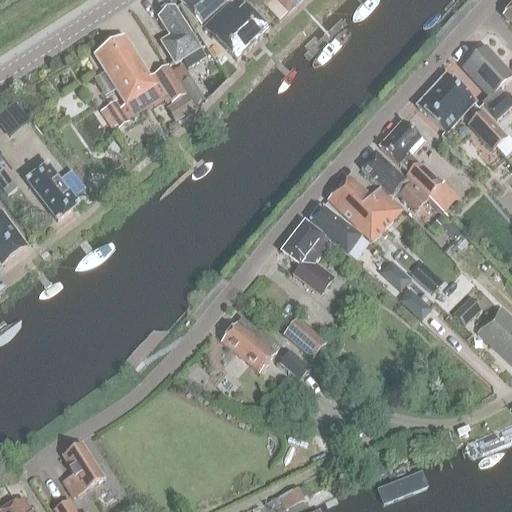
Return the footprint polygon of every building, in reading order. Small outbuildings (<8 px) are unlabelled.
[(228,3),(224,0),(185,0),(180,4),(201,27),(228,3)] [(274,0),(289,15),(305,0),(274,0)] [(239,16),(230,6),(205,31),(237,64),(269,33),(246,9),(239,16)] [(511,8),(503,19),(511,28),(511,8)] [(189,72),(206,61),(174,11),(159,21),(170,39),(161,45),(175,67),(183,62),(189,72)] [(149,80),(124,41),(95,59),(106,76),(95,82),(105,100),(116,93),(126,108),(133,120),(167,98),(172,106),(186,97),(168,68),(149,80)] [(482,107),(497,123),(511,109),(511,106),(499,93),(511,80),(511,79),(485,51),(463,71),(490,100),(482,107)] [(475,105),(446,79),(417,110),(446,137),(475,105)] [(205,103),(192,81),(181,87),(195,109),(205,103)] [(196,113),(187,99),(167,111),(176,126),(196,113)] [(117,129),(119,132),(130,125),(117,104),(101,115),(112,132),(117,129)] [(468,128),(492,155),(507,141),(482,115),(468,128)] [(403,126),(380,151),(398,168),(399,167),(409,177),(407,179),(429,200),(442,187),(419,166),(412,160),(425,146),(403,126)] [(405,185),(375,156),(361,172),(390,200),(396,196),(415,215),(428,203),(407,183),(405,185)] [(27,185),(58,224),(78,208),(48,169),(27,185)] [(371,200),(349,179),(328,204),(372,245),(403,212),(393,202),(391,204),(379,192),(371,200)] [(11,182),(0,190),(8,199),(18,191),(11,182)] [(308,228),(348,258),(362,239),(321,209),(308,228)] [(0,267),(1,268),(27,249),(2,215),(0,216),(0,267)] [(440,229),(455,244),(461,238),(447,223),(440,229)] [(331,246),(304,226),(281,255),(299,269),(294,276),(321,297),(332,283),(314,269),(331,246)] [(380,277),(400,296),(411,284),(392,266),(380,277)] [(444,286),(423,267),(411,280),(432,300),(444,286)] [(433,314),(410,293),(399,305),(421,326),(433,314)] [(483,315),(471,302),(453,319),(465,331),(483,315)] [(478,338),(511,369),(511,322),(502,313),(478,338)] [(221,345),(260,377),(280,352),(242,321),(236,328),(236,327),(221,345)] [(283,347),(308,368),(327,346),(299,321),(283,339),(287,343),(283,347)] [(279,367),(299,385),(310,372),(291,355),(279,367)] [(416,445),(413,437),(389,447),(397,466),(415,458),(411,448),(416,445)] [(511,441),(466,460),(473,478),(511,462),(511,441)] [(63,485),(74,502),(104,483),(82,448),(63,460),(71,473),(70,474),(73,479),(63,485)] [(385,510),(430,489),(422,475),(379,493),(385,510)] [(286,511),(305,502),(299,490),(279,501),(284,511),(286,511)] [(28,511),(22,501),(4,511),(28,511)] [(74,511),(69,501),(55,510),(56,511),(74,511)]
